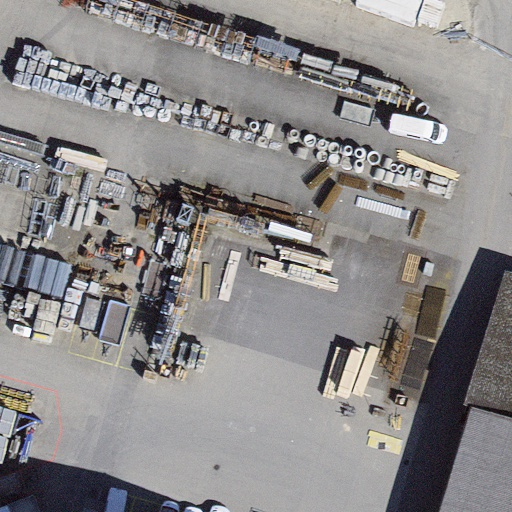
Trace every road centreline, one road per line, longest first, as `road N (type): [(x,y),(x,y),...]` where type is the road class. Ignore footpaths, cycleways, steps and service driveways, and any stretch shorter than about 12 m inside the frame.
road 1 (unknown): [(349,511),(460,185),(467,95)]
road 2 (unknown): [(344,511),(83,439),(26,457),(8,481),(0,511)]
